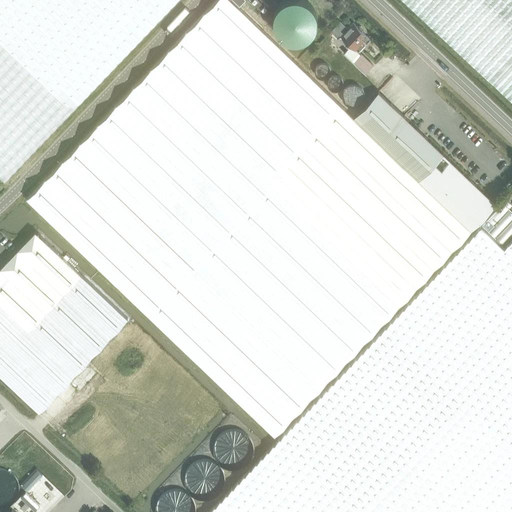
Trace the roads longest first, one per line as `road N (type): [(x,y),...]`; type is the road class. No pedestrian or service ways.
road 1 (tertiary): [(0,205),(193,0)]
road 2 (tertiary): [(511,127),(377,0)]
road 3 (unclassified): [(118,511),(0,399)]
